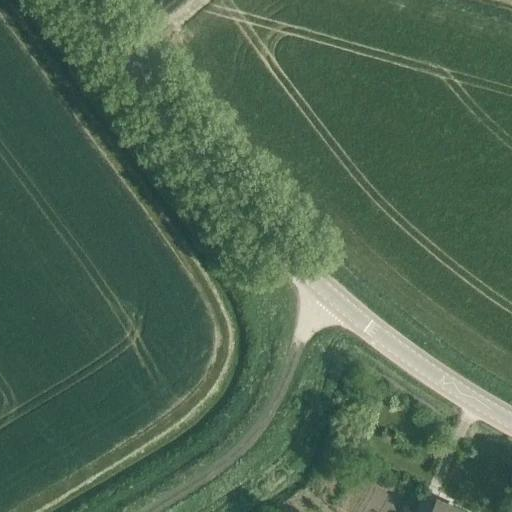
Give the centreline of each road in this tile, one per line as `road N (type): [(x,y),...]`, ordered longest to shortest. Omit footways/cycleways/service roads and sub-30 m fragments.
road 1 (tertiary): [(511,420),(442,381),(329,295),(231,194),(78,0)]
road 2 (track): [(329,295),(306,321),(267,415),(232,455),(148,511)]
